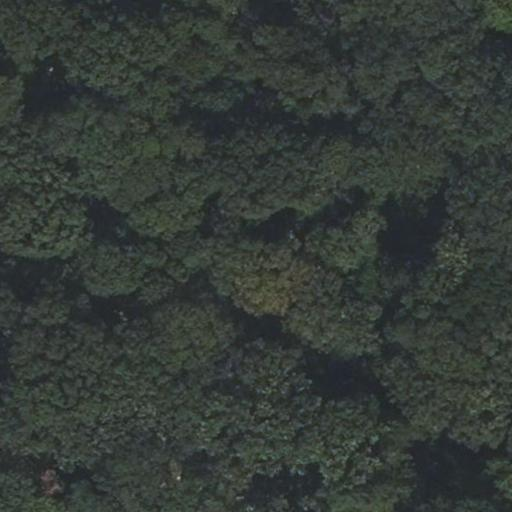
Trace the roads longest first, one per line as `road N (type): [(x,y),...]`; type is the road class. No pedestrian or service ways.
road 1 (track): [(121,0),(102,110),(104,259),(150,424),(203,511)]
road 2 (track): [(109,0),(0,117)]
